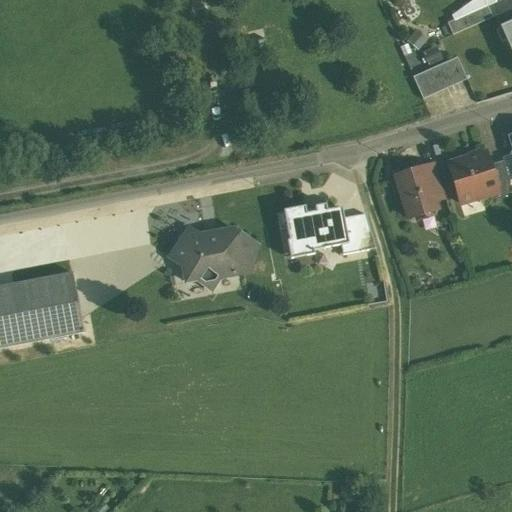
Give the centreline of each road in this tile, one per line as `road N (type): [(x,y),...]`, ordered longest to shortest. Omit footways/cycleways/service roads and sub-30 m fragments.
road 1 (residential): [(0,220),(356,149),(511,105)]
road 2 (track): [(390,511),(397,301),(356,149)]
